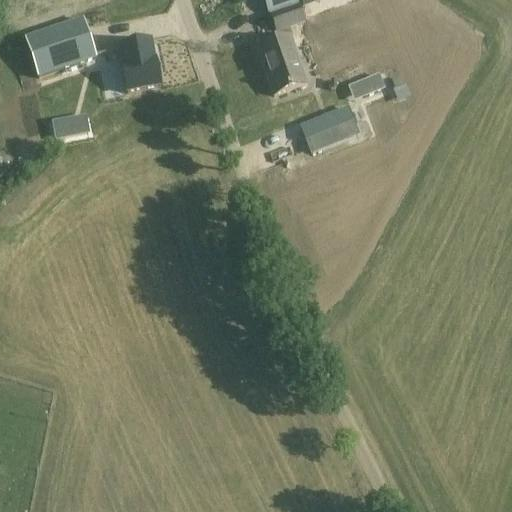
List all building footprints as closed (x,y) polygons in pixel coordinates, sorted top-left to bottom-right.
[(113,0),(116,14),(157,7),(155,0),(113,0)] [(263,0),(276,35),(305,25),(297,3),(304,0),(263,0)] [(82,22),(25,42),(38,80),(95,61),(82,22)] [(305,86),(290,41),(258,51),(274,97),(305,86)] [(149,44),(119,50),(122,69),(121,70),(126,95),(160,89),(155,63),(153,63),(149,44)] [(378,77),(359,84),(365,99),(384,92),(378,77)] [(347,109),(299,128),(310,156),(358,137),(347,109)] [(86,118),(68,121),(72,139),(89,136),(86,118)]
